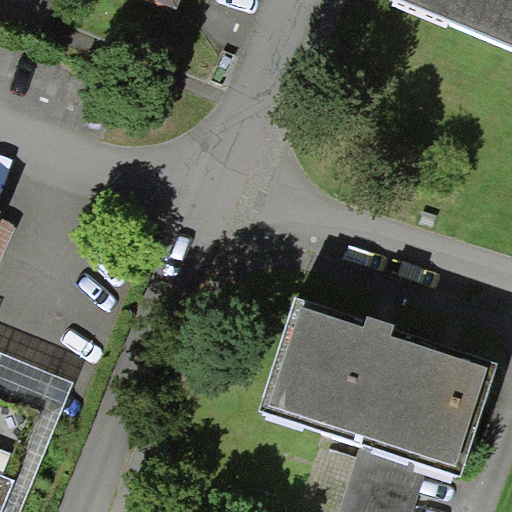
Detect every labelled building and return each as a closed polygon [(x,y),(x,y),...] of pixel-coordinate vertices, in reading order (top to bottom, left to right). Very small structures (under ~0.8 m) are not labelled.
[(142,0),(176,14),(181,0),(142,0)] [(511,0),(410,0),(406,11),(511,54),(511,0)] [(489,389),(297,326),(263,427),(353,457),(419,479),(455,491),(489,389)] [(0,479),(13,485),(38,423),(0,407),(0,479)] [(335,511),(408,511),(419,479),(353,457),(335,511)] [(0,479),(0,511),(2,511),(13,485),(0,479)]
